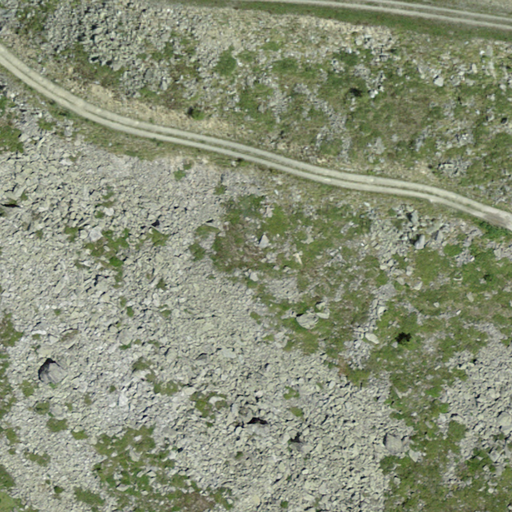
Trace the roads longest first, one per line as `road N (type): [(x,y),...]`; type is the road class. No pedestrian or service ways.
road 1 (track): [(511,222),(443,196),(311,172),(106,118),(0,53)]
road 2 (track): [(343,0),(511,23)]
